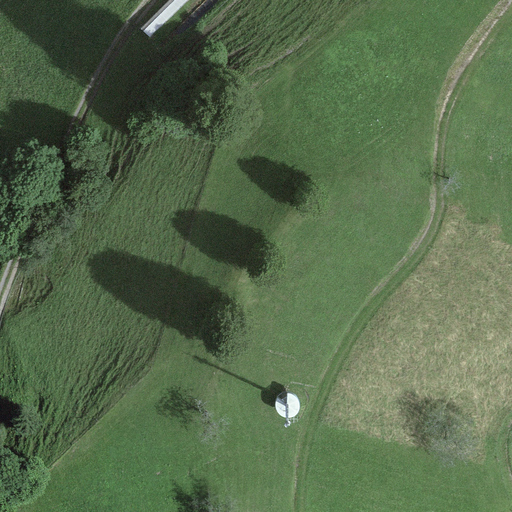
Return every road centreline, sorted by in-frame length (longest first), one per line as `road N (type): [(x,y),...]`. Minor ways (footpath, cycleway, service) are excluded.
road 1 (track): [(511,15),(445,113),(428,231),(369,309),(319,396),(306,433),(300,511)]
road 2 (track): [(0,308),(50,176),(103,68),(156,0)]
